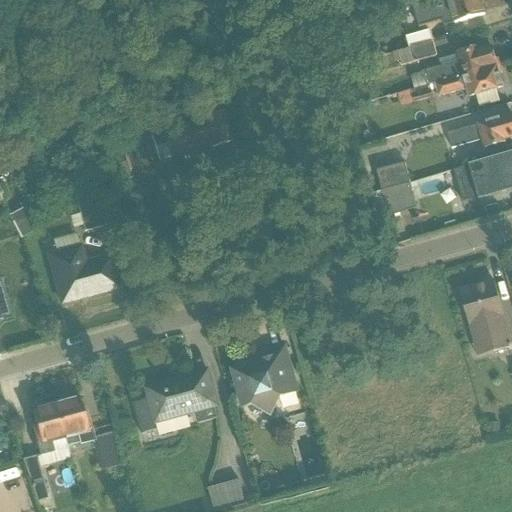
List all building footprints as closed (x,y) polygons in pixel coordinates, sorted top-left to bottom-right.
[(465,34),(492,26),(484,0),(455,0),(465,34)] [(193,38),(183,4),(161,10),(171,44),(193,38)] [(457,53),(465,77),(501,65),(493,41),(457,53)] [(472,99),(509,87),(501,65),(465,77),(472,99)] [(422,92),(437,91),(435,67),(420,68),(422,92)] [(420,84),(405,85),(406,98),(420,98),(420,84)] [(161,162),(235,137),(224,106),(150,131),(161,162)] [(466,157),(511,145),(511,117),(459,131),(466,157)] [(483,201),(511,192),(511,155),(473,168),(483,201)] [(383,163),(393,211),(424,204),(413,157),(383,163)] [(420,177),(423,190),(435,187),(432,174),(420,177)] [(21,215),(25,234),(0,240),(0,252),(4,268),(48,257),(35,204),(10,210),(12,218),(21,215)] [(82,227),(94,223),(89,208),(77,212),(82,227)] [(60,303),(123,287),(115,255),(89,262),(84,243),(47,252),(60,303)] [(481,354),(511,345),(511,336),(497,278),(464,286),(481,354)] [(301,391),(289,349),(233,364),(245,407),(301,391)] [(159,423),(219,407),(208,367),(148,383),(159,423)] [(70,436),(91,429),(81,395),(59,402),(70,436)] [(70,436),(59,402),(33,410),(43,444),(70,436)] [(123,431),(105,436),(114,469),(132,464),(123,431)] [(49,451),(50,464),(82,460),(80,447),(49,451)] [(26,459),(4,463),(8,483),(30,479),(26,459)] [(252,479),(219,485),(224,510),(256,505),(252,479)]
